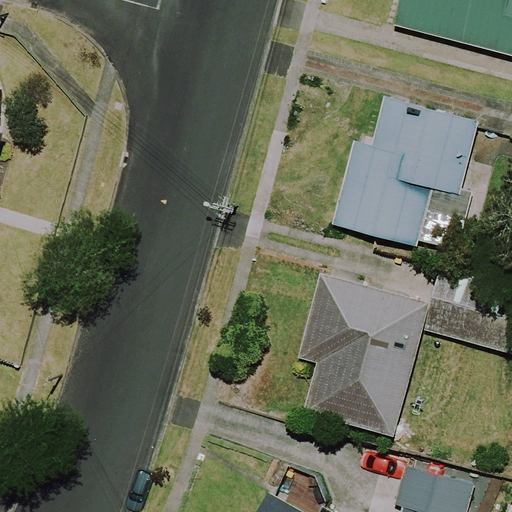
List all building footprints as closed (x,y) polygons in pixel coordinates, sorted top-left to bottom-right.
[(511,0),(402,0),(395,27),(511,56),(511,0)] [(481,121),(368,94),(336,225),(423,246),(437,188),(463,195),(481,121)] [(0,166),(9,136),(0,133),(0,166)] [(434,303),(323,275),(288,409),(399,438),(434,303)] [(466,511),(473,486),(408,470),(398,510),(406,511),(466,511)] [(311,511),(271,489),(258,511),(311,511)]
